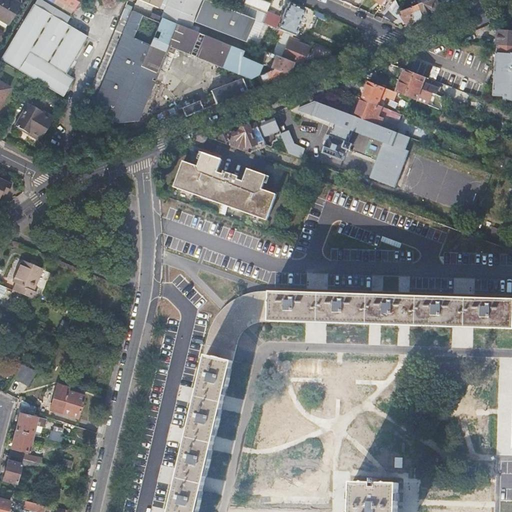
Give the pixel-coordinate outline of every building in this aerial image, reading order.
[(0,0),(0,18),(9,23),(21,4),(14,0),(0,0)] [(37,0),(34,4),(66,24),(71,17),(42,0),(37,0)] [(60,0),(57,6),(64,10),(69,0),(60,0)] [(80,0),(69,0),(64,10),(72,15),(80,2),(81,0),(80,0)] [(168,0),(167,4),(195,16),(202,0),(168,0)] [(202,0),(195,16),(194,20),(245,41),(255,18),(240,12),(208,0),(202,0)] [(208,0),(240,12),(244,0),(208,0)] [(424,18),(442,11),(436,0),(432,0),(419,5),(424,18)] [(80,2),(72,15),(81,20),(89,8),(80,2)] [(284,16),(279,28),(280,29),(287,31),(293,34),(295,35),(305,8),(289,2),(287,8),(286,7),(285,10),(283,9),(281,12),(283,13),(282,16),(284,16)] [(1,59),(34,78),(66,24),(34,4),(1,59)] [(167,4),(165,9),(188,18),(194,20),(195,16),(167,4)] [(407,26),(424,18),(419,5),(401,12),(407,26)] [(83,107),(117,122),(159,21),(162,16),(152,12),(149,17),(125,7),(83,107)] [(165,9),(162,16),(185,26),(188,18),(165,9)] [(276,13),(268,10),(263,22),(271,25),(276,13)] [(162,16),(159,21),(201,38),(228,49),(242,55),(243,50),(185,26),(162,16)] [(159,21),(117,122),(138,120),(159,69),(166,72),(176,48),(246,76),(243,77),(244,81),(250,79),(258,76),(263,63),(242,55),(228,49),(201,38),(159,21)] [(66,24),(34,78),(63,95),(73,79),(65,74),(87,36),(66,24)] [(511,29),(499,28),(498,44),(511,44),(511,29)] [(280,29),(278,34),(277,35),(285,38),(287,31),(280,29)] [(290,38),(282,57),(294,61),(302,64),(309,46),(299,41),(299,39),(291,36),(290,38)] [(511,44),(498,44),(494,94),(504,95),(504,98),(511,101),(511,44)] [(333,55),(335,50),(324,46),(322,50),(333,55)] [(273,61),(271,67),(275,68),(288,74),(289,73),(294,61),(282,57),(273,53),(271,59),(273,61)] [(271,67),(263,63),(258,76),(261,75),(264,84),(288,74),(275,68),(271,67)] [(430,77),(435,79),(439,68),(433,66),(430,77)] [(427,76),(405,67),(401,79),(430,91),(431,91),(435,93),(438,87),(432,85),(427,83),(424,82),(427,76)] [(159,69),(138,120),(145,123),(166,72),(159,69)] [(261,75),(258,76),(250,79),(253,85),(254,88),(257,87),(264,84),(261,75)] [(244,81),(243,77),(211,90),(217,103),(254,88),(253,85),(245,82),(243,82),(244,81)] [(0,79),(0,106),(11,87),(0,79)] [(430,91),(401,79),(397,91),(426,103),(431,91),(430,91)] [(369,80),(362,98),(379,104),(386,86),(369,80)] [(431,91),(426,103),(431,105),(435,93),(431,91)] [(330,97),(327,104),(351,113),(354,106),(330,97)] [(379,104),(362,98),(355,115),(381,124),(385,115),(398,120),(401,113),(379,104)] [(156,121),(159,127),(204,108),(201,99),(178,109),(176,106),(154,116),(156,121)] [(327,104),(316,100),(301,107),(300,109),(335,123),(324,151),(343,159),(348,147),(350,148),(353,142),(349,140),(353,129),(384,141),(371,177),(391,185),(410,135),(395,130),(381,124),(355,115),(351,113),(327,104)] [(25,113),(17,126),(40,139),(53,117),(31,103),(26,110),(25,110),(24,112),(25,113)] [(381,124),(395,130),(398,120),(385,115),(381,124)] [(275,117),(258,125),(267,145),(284,151),(286,146),(295,143),(289,130),(282,132),(275,117)] [(224,133),(212,138),(252,152),(267,145),(258,125),(256,119),(248,123),(249,126),(230,134),(230,135),(229,136),(231,142),(227,140),(224,133)] [(131,132),(133,138),(159,127),(156,121),(131,132)] [(184,159),(175,185),(267,219),(277,193),(269,190),(270,186),(264,183),(267,174),(248,167),(244,179),(237,177),(238,174),(224,169),(223,171),(218,169),(222,157),(204,151),(199,165),(184,159)] [(0,192),(3,193),(5,191),(6,192),(11,184),(0,178),(0,192)] [(23,294),(33,298),(36,290),(33,289),(42,268),(21,259),(12,280),(15,281),(12,289),(23,294)] [(12,289),(0,284),(0,288),(1,289),(0,289),(0,291),(17,299),(19,295),(22,297),(23,294),(12,289)] [(271,293),(271,290),(271,289),(263,289),(252,291),(246,293),(243,294),(235,297),(233,299),(227,303),(224,306),(220,310),(218,312),(217,314),(214,319),(212,322),(211,325),(208,332),(204,353),(207,354),(210,355),(213,345),(232,350),(230,359),(233,360),(236,347),(237,342),(238,339),(240,336),(242,333),(244,330),(246,328),(249,325),(253,323),(258,321),(264,320),(267,320),(270,320),(270,319),(270,316),(263,316),(262,293),(271,293)] [(511,298),(271,290),(271,293),(262,293),(263,316),(270,316),(270,319),(511,328),(511,298)] [(93,323),(92,323),(92,324),(77,318),(73,326),(89,333),(93,323)] [(96,336),(99,326),(93,323),(89,333),(96,336)] [(54,347),(58,336),(52,333),(48,344),(49,345),(48,347),(50,348),(51,346),(54,347)] [(210,355),(207,354),(170,511),(197,511),(233,360),(230,359),(232,350),(213,345),(210,355)] [(19,362),(14,374),(18,376),(17,379),(31,385),(37,370),(19,362)] [(326,383),(325,397),(351,399),(352,385),(326,383)] [(57,384),(50,409),(78,419),(86,396),(69,391),(69,388),(57,384)] [(19,412),(15,429),(33,433),(37,417),(19,412)] [(33,433),(15,429),(11,446),(28,451),(33,433)] [(28,451),(11,446),(9,454),(23,458),(24,453),(28,454),(28,451)] [(23,458),(35,461),(36,456),(28,454),(24,453),(23,458)] [(52,476),(55,467),(35,461),(23,458),(9,454),(8,459),(7,459),(2,479),(17,482),(22,463),(33,466),(33,465),(49,469),(48,475),(52,476)] [(55,467),(70,471),(73,462),(57,458),(55,467)] [(354,480),(352,511),(398,511),(399,481),(380,480),(380,485),(378,485),(379,477),(374,477),(374,485),(373,485),(373,480),(354,480)] [(468,492),(444,491),(443,511),(492,511),(493,498),(483,497),(483,501),(467,500),(468,492)] [(0,511),(7,511),(10,500),(0,497),(0,511)] [(43,511),(46,504),(25,499),(23,507),(36,510),(36,511),(43,511)]
